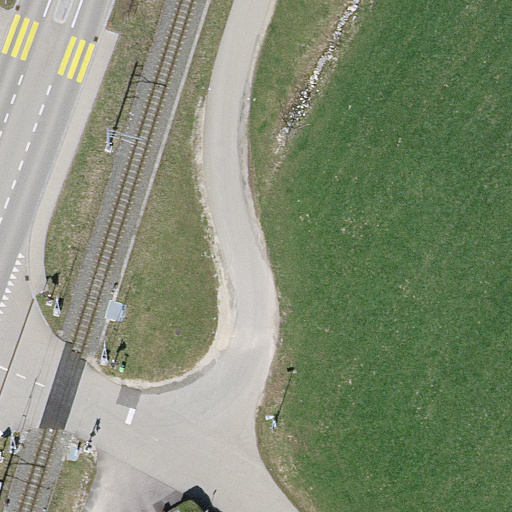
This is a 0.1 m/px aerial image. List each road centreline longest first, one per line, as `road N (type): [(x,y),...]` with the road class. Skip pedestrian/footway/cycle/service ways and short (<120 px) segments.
road 1 (residential): [(253,0),(222,112),(223,165),(253,333),(246,359),(222,387),(142,423)]
road 2 (primary): [(64,0),(0,181)]
road 3 (residential): [(142,423),(0,362)]
road 4 (residential): [(255,511),(225,480),(142,423)]
